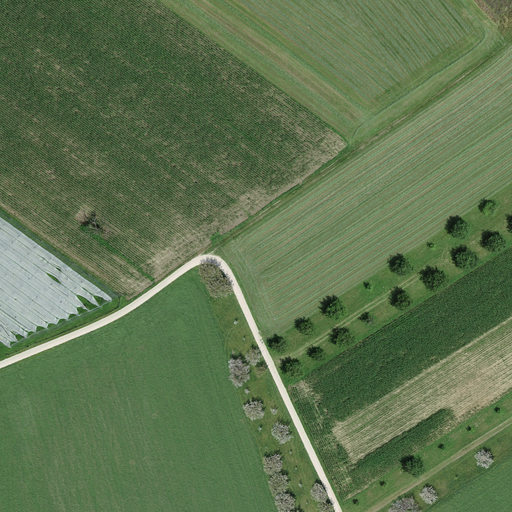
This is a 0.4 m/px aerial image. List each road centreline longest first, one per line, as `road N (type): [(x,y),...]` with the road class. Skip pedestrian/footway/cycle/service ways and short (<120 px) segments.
road 1 (track): [(215,247),(511,35)]
road 2 (track): [(337,511),(215,247)]
road 3 (track): [(0,362),(116,314),(215,247)]
road 4 (track): [(371,511),(511,421)]
